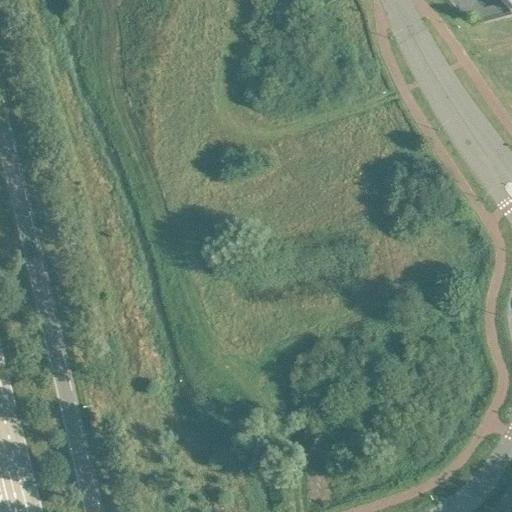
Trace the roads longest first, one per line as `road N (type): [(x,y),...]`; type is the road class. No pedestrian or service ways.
road 1 (primary): [(93,511),(0,111)]
road 2 (residential): [(395,0),(511,190)]
